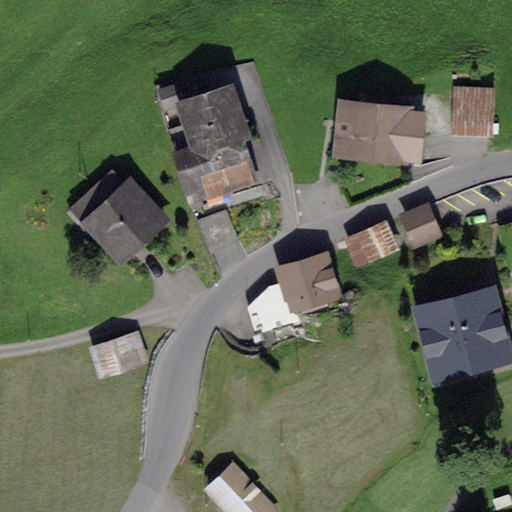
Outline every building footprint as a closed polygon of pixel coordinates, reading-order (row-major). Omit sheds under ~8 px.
[(180,102),(175,86),(161,91),(166,107),(180,102)] [(455,88),(454,134),(488,135),(490,89),(455,88)] [(228,92),(185,106),(191,124),(195,138),(196,139),(232,127),(239,125),(228,92)] [(419,156),(421,138),(416,138),(418,113),(348,107),(346,129),(340,128),(338,148),(419,156)] [(180,168),(240,149),(232,127),(196,139),(195,138),(191,124),(169,132),(180,168)] [(190,201),(251,182),(240,149),(180,168),(190,201)] [(72,208),(117,257),(163,214),(131,180),(124,185),(111,171),(72,208)] [(404,216),(414,242),(436,233),(426,207),(404,216)] [(197,220),(209,249),(236,238),(225,210),(197,220)] [(350,247),(357,263),(393,247),(383,224),(357,236),(360,243),(350,247)] [(285,273),(297,312),(344,299),(333,259),(323,261),(285,273)] [(420,311),(436,372),(505,354),(490,293),(420,311)] [(140,360),(133,337),(96,348),(104,372),(140,360)] [(273,511),(232,467),(210,486),(234,511),(273,511)]
